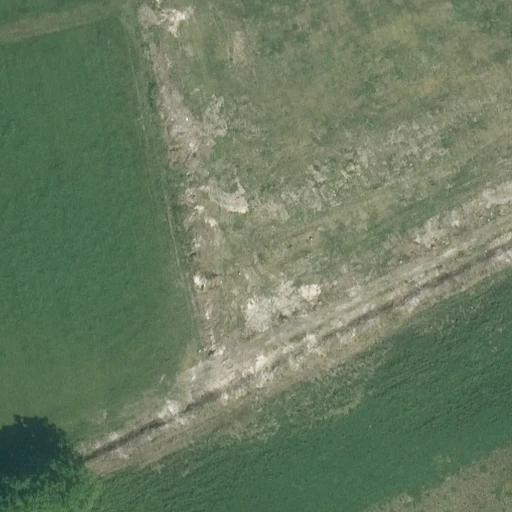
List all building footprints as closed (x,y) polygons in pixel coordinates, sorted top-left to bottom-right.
[(328,0),(328,5),(383,14),(385,0),(328,0)] [(511,116),(505,96),(476,106),(490,145),(511,137),(511,116)] [(451,131),(420,132),(422,173),(452,172),(451,131)] [(368,143),(365,184),(395,187),(399,146),(368,143)] [(266,207),(259,237),(299,246),(306,216),(266,207)] [(465,230),(434,233),(439,280),(470,277),(465,230)] [(400,243),(371,253),(386,298),(416,287),(400,243)] [(241,252),(225,278),(260,300),(276,273),(241,252)] [(511,271),(490,270),(487,324),(511,325),(511,271)] [(349,289),(325,309),(360,352),(385,332),(349,289)] [(173,303),(168,333),(209,340),(214,310),(173,303)] [(297,349),(284,383),(329,399),(342,366),(297,349)] [(157,354),(116,362),(122,393),(163,384),(157,354)] [(275,401),(253,423),(292,463),(314,441),(275,401)] [(102,405),(92,434),(131,448),(141,419),(102,405)] [(232,455),(220,501),(250,509),(262,463),(232,455)] [(511,511),(511,483),(485,501),(492,511),(511,511)]
